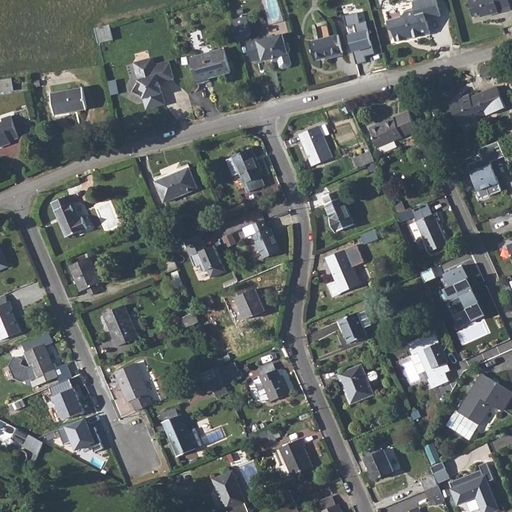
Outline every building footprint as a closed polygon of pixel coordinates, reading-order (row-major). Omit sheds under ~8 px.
[(441,16),(436,0),(416,0),(413,1),(415,9),(406,12),(403,17),(388,20),(390,29),(394,31),(396,42),(430,33),(427,19),(441,16)] [(509,0),(469,0),(474,17),(485,16),(486,20),(499,17),(499,12),(499,10),(510,6),(511,6),(510,3),(509,0)] [(350,35),(358,65),(368,63),(367,56),(376,54),(372,40),(371,35),(367,21),(361,22),(358,12),(345,16),(348,26),(355,24),(358,34),(350,35)] [(245,17),(234,20),(239,40),(251,37),(245,17)] [(110,24),(96,28),(99,43),(113,40),(110,24)] [(258,39),(248,41),(253,61),(263,59),(263,61),(272,58),(273,62),(279,60),(281,67),(284,69),(290,67),(292,64),(289,54),(289,53),(290,50),(289,43),(285,41),(284,34),(259,40),(258,39)] [(343,53),(339,35),(311,42),(316,60),(343,53)] [(210,78),(231,72),(225,49),(192,58),(198,81),(210,78)] [(135,62),(139,80),(133,91),(144,98),(147,109),(166,104),(160,82),(174,78),(169,61),(155,65),(153,58),(150,59),(148,50),(137,53),(139,61),(135,62)] [(12,77),(0,79),(0,91),(14,90),(12,77)] [(116,79),(109,81),(112,95),(119,93),(116,79)] [(507,107),(498,86),(471,97),(463,101),(462,98),(462,99),(451,104),(460,125),(487,113),(488,115),(507,107)] [(55,115),(87,110),(83,87),(52,92),(55,115)] [(378,147),(418,130),(409,111),(370,128),(378,147)] [(19,138),(12,115),(2,119),(3,121),(0,122),(0,144),(1,144),(2,146),(11,143),(11,141),(19,138)] [(333,157),(320,126),(300,134),(313,166),(333,157)] [(506,156),(499,141),(479,149),(483,158),(468,164),(479,191),(487,187),(490,195),(503,191),(492,162),(506,156)] [(252,148),(234,156),(234,157),(241,173),(245,183),(249,192),(265,185),(262,177),(264,176),(252,148)] [(355,159),(358,168),(375,161),(371,152),(355,159)] [(241,173),(234,157),(227,159),(234,176),(241,173)] [(198,188),(190,167),(156,181),(165,202),(198,188)] [(354,224),(340,190),(324,196),(327,204),(333,218),(330,219),(336,232),(354,224)] [(70,195),(52,202),(67,237),(88,228),(84,217),(80,219),(70,195)] [(436,215),(416,225),(428,256),(447,248),(438,225),(440,223),(436,215)] [(397,224),(399,228),(412,222),(409,216),(396,222),(397,224)] [(281,251),(271,227),(268,228),(265,219),(245,228),(248,237),(255,234),(265,258),(281,251)] [(377,229),(362,234),(366,244),(380,239),(377,229)] [(234,233),(224,238),(228,247),(238,243),(234,233)] [(208,248),(204,241),(188,248),(196,267),(201,265),(204,272),(208,270),(212,277),(226,271),(215,245),(208,248)] [(0,269),(9,266),(0,245),(0,269)] [(337,281),(329,285),(334,296),(361,284),(351,259),(358,256),(354,246),(327,257),(337,281)] [(73,260),(74,264),(90,257),(88,254),(73,260)] [(103,290),(90,257),(74,264),(71,265),(82,291),(88,288),(90,295),(103,290)] [(173,259),(164,262),(165,265),(162,266),(165,273),(177,268),(173,259)] [(463,265),(444,274),(450,286),(444,289),(455,314),(468,309),(474,321),(486,315),(463,265)] [(432,267),(422,272),(426,282),(437,277),(432,267)] [(266,311),(256,289),(237,297),(247,319),(266,311)] [(216,303),(212,294),(200,299),(204,308),(216,303)] [(10,301),(8,302),(0,305),(0,337),(1,340),(21,332),(17,322),(15,322),(10,310),(13,308),(10,301)] [(138,337),(124,305),(105,314),(119,346),(138,337)] [(358,314),(358,313),(339,320),(349,343),(368,335),(364,328),(372,325),(366,311),(358,314)] [(179,320),(183,329),(199,323),(196,313),(179,320)] [(60,376),(47,345),(55,342),(51,333),(24,344),(27,352),(26,352),(31,366),(30,366),(23,364),(25,359),(16,355),(11,365),(16,378),(25,381),(32,379),(34,386),(60,376)] [(433,335),(407,346),(412,357),(417,355),(428,381),(427,382),(431,391),(447,384),(443,375),(447,373),(444,366),(446,365),(433,335)] [(132,400),(136,411),(153,404),(136,363),(116,371),(120,381),(122,381),(127,394),(125,394),(129,402),(132,400)] [(366,374),(362,365),(339,374),(351,403),(374,394),(369,382),(378,378),(379,376),(377,372),(375,371),(366,374)] [(263,382),(270,397),(274,404),(292,397),(285,380),(282,381),(278,374),(277,375),(264,381),(263,382)] [(498,412),(509,394),(478,377),(456,416),(478,426),(489,407),(498,412)] [(224,379),(209,385),(213,395),(228,388),(224,379)] [(64,419),(83,411),(74,389),(55,397),(64,419)] [(26,406),(23,399),(9,404),(12,411),(26,406)] [(84,418),(57,429),(63,446),(71,443),(74,451),(91,444),(94,452),(102,449),(94,428),(89,430),(84,418)] [(196,452),(183,419),(167,427),(180,459),(196,452)] [(35,463),(44,442),(17,428),(11,438),(24,445),(24,446),(35,452),(31,461),(35,463)] [(257,441),(273,436),(271,430),(255,434),(257,441)] [(285,479),(292,476),(312,468),(304,448),(305,447),(302,440),(281,449),(287,464),(280,467),(285,479)] [(427,449),(434,462),(441,458),(435,445),(427,449)] [(393,479),(384,457),(365,465),(374,486),(393,479)] [(441,463),(429,468),(432,475),(444,470),(441,463)] [(478,471),(446,483),(454,504),(474,497),(479,511),(490,511),(494,511),(483,483),(490,481),(483,464),(476,467),(478,471)] [(231,511),(247,506),(234,476),(214,484),(225,511),(231,511)] [(422,491),(424,496),(437,491),(435,485),(422,491)] [(428,505),(441,500),(437,491),(424,496),(428,505)] [(288,493),(273,500),(277,510),(292,504),(288,493)]
